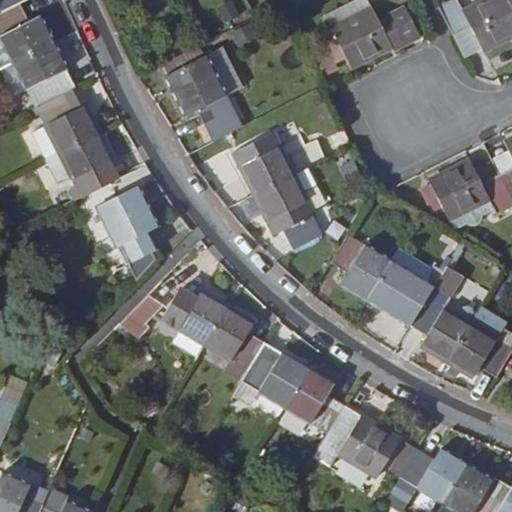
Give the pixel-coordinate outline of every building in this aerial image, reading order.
[(325,25),(365,5),(362,0),(344,0),(318,13),(325,25)] [(465,22),(477,47),(511,28),(511,16),(503,0),(470,0),(456,8),(452,0),(438,0),(433,3),(447,31),(465,22)] [(511,0),(503,0),(511,16),(511,0)] [(21,18),(12,1),(0,6),(0,48),(6,60),(46,40),(33,13),(21,18)] [(365,5),(325,25),(345,64),(411,30),(397,3),(370,16),(365,5)] [(20,87),(29,105),(58,90),(69,84),(46,40),(6,60),(20,87)] [(198,53),(192,41),(154,61),(160,71),(198,53)] [(213,46),(198,53),(218,92),(232,85),(213,46)] [(190,106),(205,138),(234,123),(218,92),(198,53),(160,71),(158,72),(178,112),(190,106)] [(20,87),(6,60),(0,63),(0,80),(7,93),(20,87)] [(82,100),(73,83),(69,84),(58,90),(66,107),(78,102),(82,100)] [(66,107),(58,90),(29,105),(52,149),(92,129),(78,102),(66,107)] [(105,155),(92,129),(52,149),(76,194),(104,179),(94,161),(105,155)] [(266,129),(227,149),(248,190),(286,170),(266,129)] [(510,161),(492,171),(507,200),(511,196),(511,130),(498,138),(504,149),(510,161)] [(485,159),(486,160),(492,171),(510,161),(504,149),(485,159)] [(443,216),(482,195),(488,205),(489,208),(507,200),(492,171),(475,180),(469,168),(463,156),(423,176),(443,216)] [(475,180),(492,171),(486,160),(469,168),(475,180)] [(303,211),(306,210),(286,170),(248,190),(268,228),(276,224),(286,244),(313,230),(303,211)] [(151,221),(131,183),(92,202),(121,259),(148,245),(139,227),(151,221)] [(476,211),(488,205),(482,195),(443,216),(447,224),(461,219),(467,222),(472,221),(476,215),(476,211)] [(361,294),(384,256),(391,243),(381,237),(373,250),(341,230),(324,258),(341,269),(335,279),(361,294)] [(361,294),(404,321),(420,293),(427,282),(384,256),(361,294)] [(199,340),(222,302),(195,286),(189,297),(172,287),(156,315),(199,340)] [(155,302),(142,290),(113,319),(131,336),(141,325),(138,321),(155,302)] [(421,330),(414,341),(441,357),(463,319),(420,293),(404,321),(421,330)] [(217,369),(234,380),(236,378),(259,339),(241,328),(248,317),(222,302),(199,340),(225,355),(217,369)] [(477,307),(470,308),(463,319),(489,334),(496,324),(494,316),(477,307)] [(489,334),(463,319),(441,357),(465,372),(472,362),(490,372),(511,335),(511,333),(496,324),(489,334)] [(236,378),(279,403),(302,364),(259,339),(236,378)] [(279,403),(322,429),(339,400),(321,389),(327,380),(302,364),(279,403)] [(236,378),(234,380),(228,391),(270,417),(279,403),(236,378)] [(339,400),(322,429),(309,450),(326,461),(333,449),(371,472),(394,434),(339,400)] [(395,471),(411,444),(401,438),(385,465),(395,471)] [(411,444),(395,471),(387,484),(403,494),(411,481),(438,497),(461,459),(435,444),(428,454),(411,444)] [(462,511),(487,511),(505,483),(488,473),(487,475),(461,459),(438,497),(462,511)] [(0,511),(33,511),(38,501),(20,494),(26,481),(0,470),(0,511)] [(511,511),(511,474),(505,483),(487,511),(511,511)] [(57,509),(38,501),(33,511),(88,511),(90,509),(62,497),(57,509)] [(462,511),(438,497),(430,511),(432,511),(462,511)]
